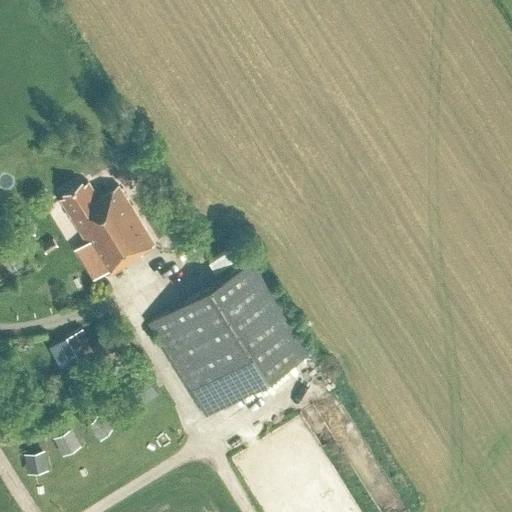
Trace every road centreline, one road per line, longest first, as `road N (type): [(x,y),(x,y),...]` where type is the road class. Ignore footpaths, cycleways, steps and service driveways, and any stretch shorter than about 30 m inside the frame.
road 1 (track): [(117,295),(249,511)]
road 2 (track): [(205,439),(88,511)]
